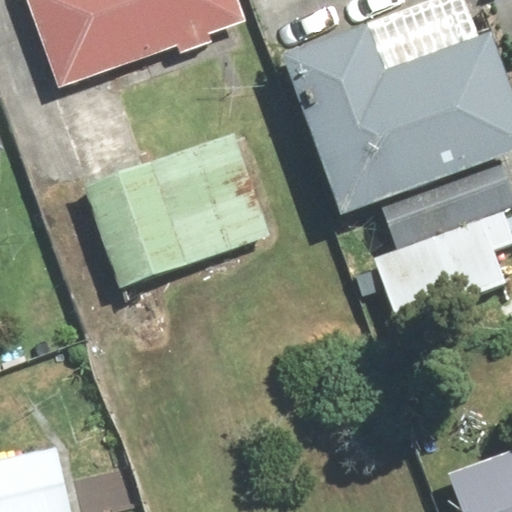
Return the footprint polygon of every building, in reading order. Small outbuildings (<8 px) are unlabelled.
[(45,0),(73,82),(250,22),(242,0),(45,0)] [(381,41),(299,72),(360,234),(511,176),(511,59),(506,44),(398,85),(381,41)] [(0,165),(10,162),(0,134),(0,165)] [(246,145),(97,196),(132,296),(281,245),(246,145)] [(511,293),(490,233),(384,270),(406,333),(511,295),(511,293)] [(78,511),(63,448),(0,463),(0,511),(78,511)] [(511,511),(511,458),(461,476),(474,511),(511,511)]
